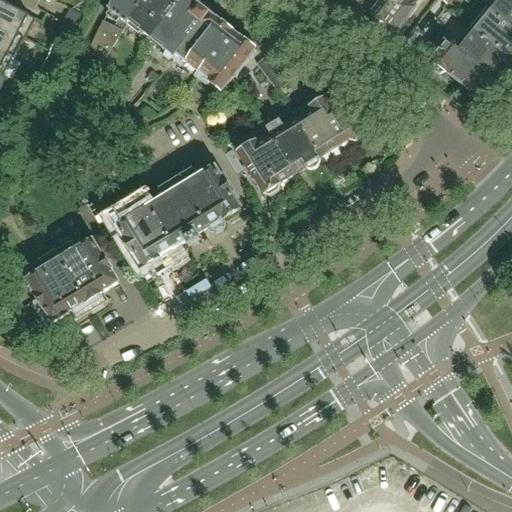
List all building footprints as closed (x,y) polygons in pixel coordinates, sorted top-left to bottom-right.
[(0,0),(0,26),(25,40),(37,18),(0,0)] [(126,27),(128,25),(146,0),(115,0),(108,13),(109,13),(105,23),(103,22),(91,46),(78,74),(92,86),(110,59),(108,58),(126,27)] [(151,43),(183,0),(146,0),(128,25),(151,43)] [(174,60),(209,15),(200,8),(199,2),(195,0),(183,0),(151,43),(174,60)] [(350,0),(370,15),(381,0),(350,0)] [(397,36),(425,0),(385,0),(372,16),(374,17),(373,23),(380,29),(381,28),(386,28),(387,28),(397,36)] [(511,0),(497,0),(488,11),(511,30),(511,0)] [(511,30),(488,11),(472,31),(511,62),(511,30)] [(197,78),(231,33),(231,28),(225,22),(220,23),(218,22),(209,16),(209,15),(174,60),(197,78)] [(0,51),(15,59),(25,40),(0,26),(0,51)] [(511,68),(511,62),(472,31),(456,51),(497,84),(498,84),(510,72),(509,72),(511,68)] [(221,96),(255,52),(254,46),(247,40),(247,41),(242,41),(241,40),(241,41),(232,34),(232,33),(231,33),(197,78),(221,96)] [(50,54),(58,57),(64,45),(56,41),(49,53),(50,54)] [(480,100),(497,84),(456,51),(445,42),(438,50),(442,52),(432,64),(436,66),(435,71),(441,76),(446,74),(469,92),(468,94),(470,99),(475,100),(476,98),(480,100)] [(15,60),(15,59),(0,51),(0,75),(3,77),(13,59),(15,60)] [(58,57),(50,54),(40,73),(45,75),(49,77),(59,58),(58,57)] [(259,66),(271,83),(285,73),(272,56),(259,66)] [(285,73),(271,83),(279,94),(293,84),(285,73)] [(33,78),(27,90),(35,94),(41,82),(33,78)] [(35,94),(27,90),(21,102),(29,106),(35,94)] [(353,130),(348,123),(345,124),(336,109),(334,110),(329,109),(322,97),(293,115),(323,161),(331,156),(335,162),(354,150),(350,144),(351,143),(356,145),(360,132),(353,130)] [(323,161),(293,115),(267,131),(295,178),(306,171),(311,172),(315,171),(317,170),(320,166),(321,162),(323,161)] [(16,131),(8,126),(2,138),(10,143),(16,131)] [(295,178),(267,131),(252,141),(255,146),(239,156),(265,197),(271,198),(279,194),(280,188),(281,188),(280,187),(295,178)] [(225,157),(236,175),(241,171),(231,153),(225,157)] [(241,211),(233,198),(234,197),(225,183),(224,183),(216,169),(182,189),(208,231),(210,230),(212,234),(216,235),(224,230),(225,226),(223,222),(241,211)] [(208,231),(182,189),(150,209),(176,251),(187,245),(189,248),(200,241),(197,238),(208,231)] [(176,251),(150,209),(122,226),(117,218),(113,221),(118,229),(117,229),(126,244),(125,244),(134,258),(134,257),(143,271),(161,260),(163,263),(168,265),(176,260),(177,256),(175,252),(176,251)] [(119,285),(111,272),(112,271),(102,256),(93,243),(88,235),(84,237),(89,246),(77,253),(72,244),(55,254),(94,318),(109,309),(111,301),(104,299),(103,297),(104,296),(103,295),(119,285)] [(94,318),(55,254),(40,263),(45,272),(31,280),(26,272),(23,274),(28,283),(27,283),(36,297),(35,297),(38,302),(33,304),(41,316),(45,313),(53,326),(70,316),(71,316),(73,319),(72,325),(80,326),(94,318)]
